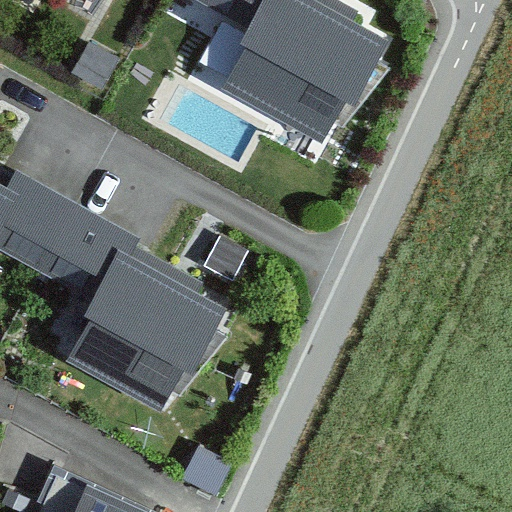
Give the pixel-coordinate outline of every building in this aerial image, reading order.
[(197,0),(249,30),(241,45),(247,49),(224,89),(322,143),(345,101),(356,106),(391,42),(354,21),(359,12),(336,0),(197,0)] [(0,247),(34,266),(71,200),(17,170),(13,177),(0,170),(0,247)] [(144,240),(71,200),(34,266),(41,270),(95,299),(86,316),(92,319),(69,361),(160,411),(183,369),(192,374),(228,309),(200,294),(207,283),(140,247),(144,240)] [(232,462),(199,445),(182,477),(215,494),(232,462)] [(137,511),(88,488),(76,511),(137,511)]
